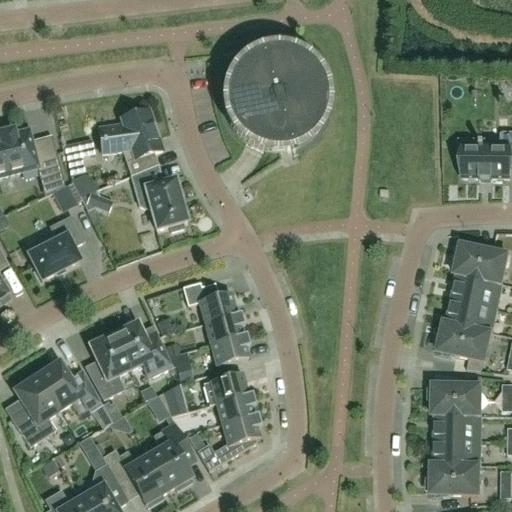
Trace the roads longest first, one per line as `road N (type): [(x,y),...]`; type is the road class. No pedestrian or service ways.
road 1 (residential): [(384,511),(382,404),(415,233),(438,214),(511,215)]
road 2 (residential): [(242,234),(202,172),(168,75),(0,101)]
road 3 (residential): [(222,511),(295,470),(282,334),(242,234)]
road 4 (residential): [(242,234),(82,292),(0,342)]
road 5 (residential): [(0,21),(187,0)]
